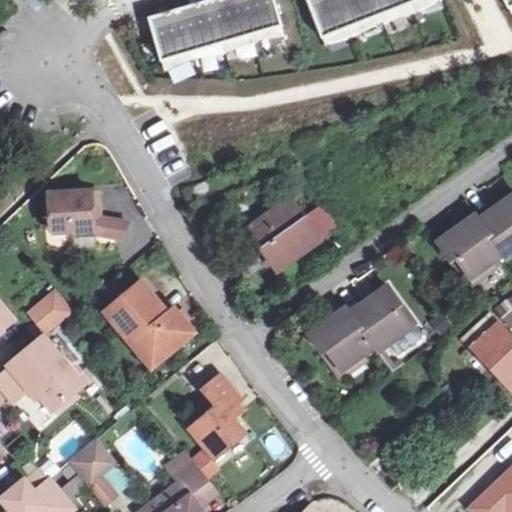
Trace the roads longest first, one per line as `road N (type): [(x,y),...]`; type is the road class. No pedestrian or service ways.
road 1 (residential): [(328,453),(243,335),(86,84),(49,55)]
road 2 (unknown): [(396,511),(509,395)]
